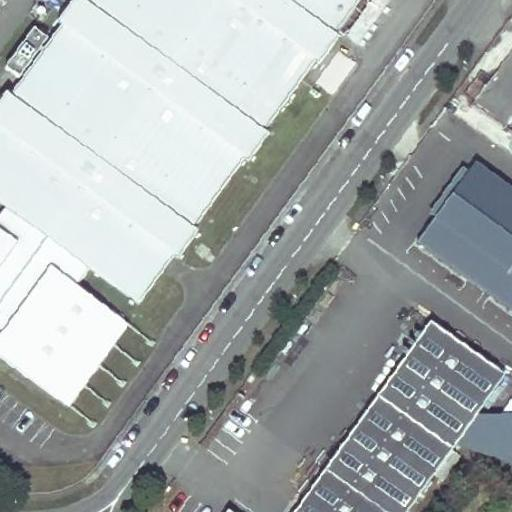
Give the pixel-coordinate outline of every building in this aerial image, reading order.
[(339,32),(362,0),(76,0),(62,20),(69,26),(20,99),(8,92),(0,102),(0,203),(10,211),(0,224),(0,330),(4,334),(0,339),(0,360),(61,406),(123,324),(73,287),(88,266),(139,303),(175,256),(181,261),(201,234),(193,227),(246,157),(252,162),(273,135),(266,129),(318,57),(326,62),(344,36),(339,32)] [(9,68),(22,77),(47,44),(33,34),(9,68)] [(511,194),(474,167),(417,248),(491,301),(508,313),(511,316),(511,194)] [(508,313),(491,301),(487,306),(504,318),(508,313)] [(403,511),(501,373),(427,322),(324,469),(293,511),(403,511)] [(87,388),(71,404),(90,424),(107,407),(87,388)]
